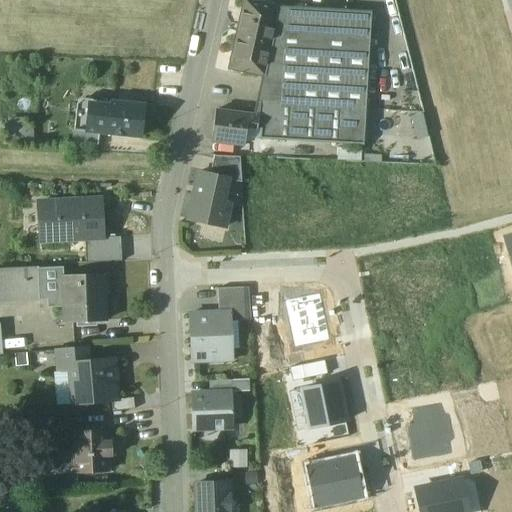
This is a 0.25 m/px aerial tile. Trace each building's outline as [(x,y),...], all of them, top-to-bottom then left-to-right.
[(275,9),(245,2),(236,34),(250,37),(252,29),(273,34),(275,9)] [(369,13),(275,8),(275,9),(273,34),(264,78),(263,77),(257,104),(365,110),(369,13)] [(273,34),(252,29),(250,37),(236,34),(228,70),(263,77),(264,78),(273,34)] [(110,108),(88,105),(86,130),(86,131),(98,133),(139,137),(142,106),(111,102),(110,108)] [(365,110),(257,104),(254,116),(263,118),(261,131),(260,140),(362,146),(365,110)] [(254,116),(216,111),(212,142),(243,146),(246,128),(261,131),(263,118),(254,116)] [(86,130),(73,129),(71,144),(96,147),(98,133),(86,131),(86,130)] [(239,158),(213,157),(209,176),(227,179),(226,180),(240,183),(239,158)] [(209,176),(197,173),(187,220),(224,228),(229,207),(221,205),(226,180),(227,179),(209,176)] [(100,201),(37,204),(39,242),(84,239),(102,238),(100,201)] [(102,238),(84,239),(85,264),(121,262),(119,238),(102,238)] [(38,269),(0,270),(0,298),(39,297),(38,269)] [(106,276),(63,278),(64,324),(102,322),(101,294),(106,294),(106,276)] [(249,289),(217,289),(217,314),(231,314),(231,322),(249,321),(249,289)] [(231,322),(231,314),(217,314),(191,315),(191,360),(231,360),(231,322)] [(87,347),(55,350),(57,373),(70,372),(69,364),(89,362),(87,347)] [(89,362),(69,364),(70,372),(72,404),(111,401),(116,400),(112,361),(89,362)] [(322,361),(288,369),(291,383),(326,376),(322,361)] [(232,381),(209,382),(210,394),(228,393),(232,393),(232,381)] [(346,422),(338,385),(299,392),(307,430),(346,422)] [(210,394),(192,395),(194,430),(230,429),(228,393),(210,394)] [(116,400),(111,401),(112,412),(134,410),(132,399),(116,400)] [(415,459),(448,451),(445,438),(451,436),(447,420),(441,421),(438,406),(404,415),(415,459)] [(57,419),(33,421),(34,435),(59,433),(57,419)] [(106,432),(73,433),(73,453),(67,453),(68,473),(74,473),(74,474),(107,472),(106,432)] [(67,452),(40,454),(41,477),(70,476),(70,474),(74,474),(74,473),(68,473),(67,453),(67,452)] [(70,476),(41,477),(41,488),(75,486),(74,474),(70,474),(70,476)] [(467,511),(461,480),(415,489),(419,511),(467,511)] [(228,511),(228,483),(196,484),(196,511),(228,511)]
